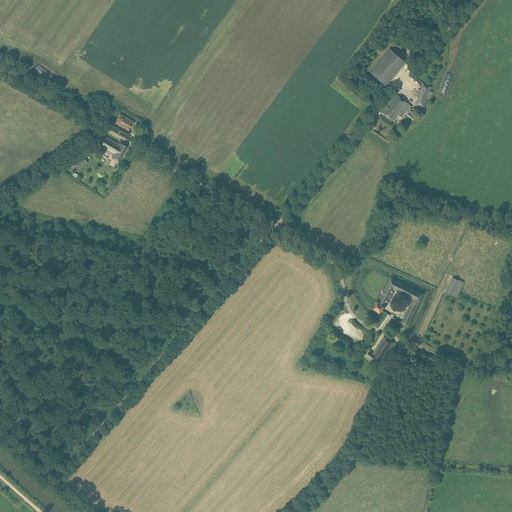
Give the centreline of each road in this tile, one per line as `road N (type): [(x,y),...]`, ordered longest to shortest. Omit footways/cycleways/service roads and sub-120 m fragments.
road 1 (unclassified): [(79,511),(48,488),(274,228)]
road 2 (unclassified): [(293,511),(342,463),(399,342),(352,315),(332,263),(274,228)]
road 3 (unclassified): [(274,228),(106,130)]
road 4 (track): [(461,359),(438,465),(511,470)]
road 5 (track): [(511,283),(467,359),(399,342)]
road 6 (track): [(373,114),(473,0)]
road 7 (unclassified): [(274,228),(373,114)]
road 8 (track): [(0,68),(106,130)]
